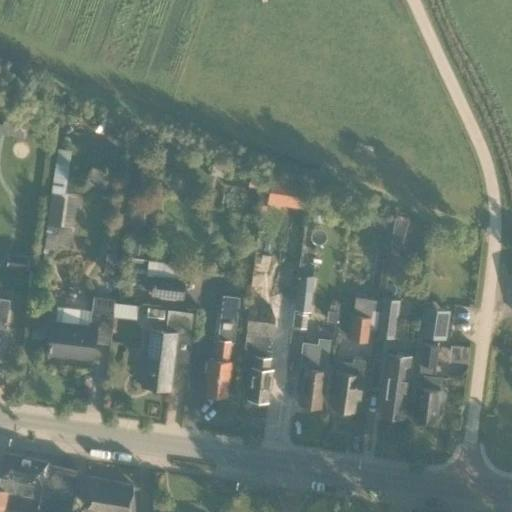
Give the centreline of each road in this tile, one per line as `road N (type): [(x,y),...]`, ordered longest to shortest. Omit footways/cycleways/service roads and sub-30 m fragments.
road 1 (unclassified): [(464,487),(494,217),(485,165),(413,0)]
road 2 (primary): [(464,487),(0,420)]
